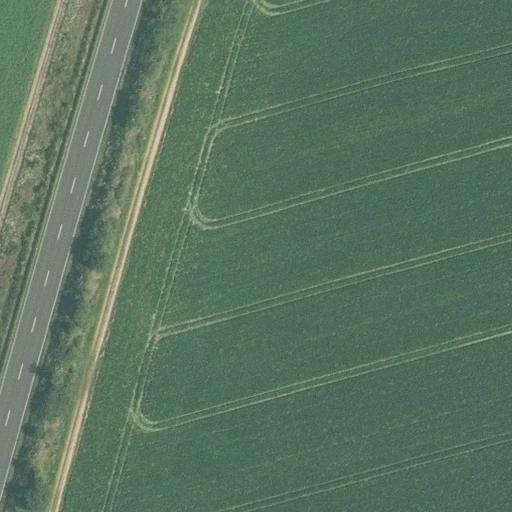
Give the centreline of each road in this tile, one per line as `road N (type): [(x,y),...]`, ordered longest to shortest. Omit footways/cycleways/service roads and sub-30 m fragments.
road 1 (primary): [(129,0),(0,453)]
road 2 (track): [(70,449),(202,0)]
road 3 (track): [(0,208),(66,0)]
